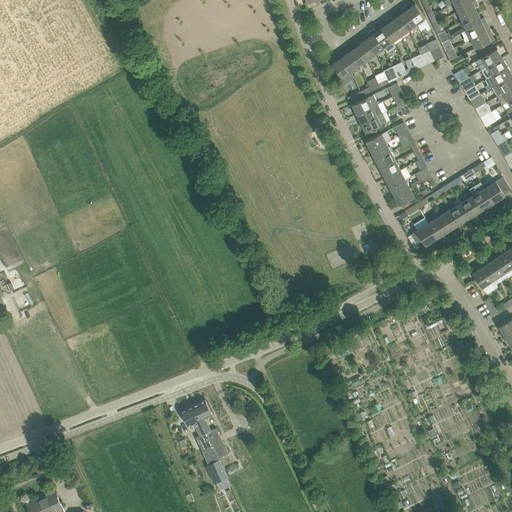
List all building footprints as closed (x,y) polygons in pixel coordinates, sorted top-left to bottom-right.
[(473,0),(472,1),(471,0),(457,0),(446,5),(446,6),(454,2),(458,11),(477,2),(475,0),(473,0)] [(477,2),(458,11),(462,20),(478,13),(475,7),(478,5),(477,2)] [(407,5),(405,7),(417,24),(419,26),(421,31),(426,28),(428,31),(431,29),(425,17),(415,4),(410,8),(407,5)] [(429,6),(425,8),(429,16),(433,14),(429,6)] [(404,12),(399,16),(409,29),(417,24),(405,7),(402,9),(404,12)] [(478,13),(462,20),(467,30),(486,21),(484,18),(481,19),(478,13)] [(391,17),(388,19),(401,35),(409,29),(399,16),(393,20),(391,17)] [(388,24),(382,28),(392,41),(401,35),(388,19),(386,21),(388,24)] [(467,30),(469,34),(463,38),(465,42),(471,39),(487,32),(490,30),(486,21),(467,30)] [(437,22),(433,24),(437,34),(441,32),(444,30),(440,23),(437,24),(437,22)] [(392,41),(382,28),(377,31),(375,28),(372,30),(384,47),(387,52),(396,47),(392,41)] [(384,47),(372,30),(368,33),(371,36),(366,40),(376,54),(384,47)] [(441,32),(437,34),(441,43),(445,41),(449,39),(444,30),(441,32)] [(471,39),(476,48),(494,39),(490,30),(487,32),(471,39)] [(450,49),(453,48),(449,39),(445,41),(441,43),(445,51),(448,50),(449,50),(450,49)] [(358,41),(355,43),(367,60),(376,54),(366,40),(360,44),(358,41)] [(355,48),(349,52),(359,66),(367,60),(355,43),(353,45),(355,48)] [(439,45),(430,49),(435,60),(444,56),(439,45)] [(497,48),(477,60),(482,69),(502,57),(497,48)] [(430,49),(420,53),(426,65),(435,60),(430,49)] [(454,58),(450,49),(449,50),(448,50),(445,51),(450,60),(454,58)] [(341,53),(339,55),(351,72),(359,66),(349,52),(344,56),(341,53)] [(420,53),(411,58),(416,69),(426,65),(420,53)] [(331,68),(328,71),(338,85),(339,85),(340,87),(353,77),(352,73),(351,72),(339,55),(336,57),(338,60),(332,64),(334,66),(331,68)] [(502,57),(482,69),(487,78),(485,79),(507,66),(502,57)] [(409,68),(406,69),(408,73),(416,69),(411,58),(405,61),(409,68)] [(401,61),(393,66),(393,67),(394,67),(399,77),(408,73),(406,69),(405,70),(402,63),(401,61)] [(393,66),(384,70),(388,78),(390,82),(399,77),(394,67),(393,67),(393,66)] [(511,73),(507,66),(485,79),(488,84),(485,86),(487,90),(492,87),(511,74),(511,73)] [(459,83),(469,78),(463,68),(454,74),(457,79),(459,83)] [(511,74),(492,87),(497,96),(511,87),(511,74)] [(469,78),(459,83),(465,92),(469,89),(476,85),(471,76),(469,78)] [(375,77),(367,81),(370,87),(371,90),(381,86),(379,82),(378,83),(375,77)] [(388,78),(379,82),(381,86),(390,82),(388,78)] [(397,82),(388,87),(393,96),(402,92),(397,82)] [(360,91),(362,95),(371,90),(370,87),(360,91)] [(511,87),(497,96),(502,105),(508,101),(511,98),(511,87)] [(470,100),(477,96),(474,91),(471,93),(469,89),(465,92),(470,100)] [(360,91),(347,97),(350,101),(362,95),(360,91)] [(402,92),(393,96),(397,105),(406,101),(402,92)] [(374,94),(352,104),(357,113),(378,103),(374,94)] [(470,100),(475,109),(486,103),(480,94),(477,96),(470,100)] [(406,101),(397,105),(397,106),(402,103),(407,112),(411,110),(406,101)] [(378,103),(357,113),(361,122),(383,112),(378,103)] [(486,103),(475,109),(481,118),(491,112),(486,103)] [(383,112),(361,122),(366,132),(374,128),(375,129),(377,128),(377,127),(387,122),(383,112)] [(491,112),(481,118),(486,127),(496,120),(491,112)] [(398,136),(408,131),(403,122),(399,124),(402,129),(404,133),(398,136)] [(498,129),(490,134),(497,145),(507,139),(504,133),(501,134),(498,129)] [(408,131),(398,136),(402,145),(409,142),(413,140),(408,131)] [(366,141),(371,150),(387,142),(382,133),(366,141)] [(507,139),(497,145),(504,157),(511,151),(511,152),(509,146),(511,145),(507,139)] [(413,140),(409,142),(413,151),(417,149),(413,140)] [(387,142),(371,150),(376,159),(391,151),(387,142)] [(417,149),(413,151),(418,160),(415,161),(415,162),(422,158),(417,149)] [(391,151),(376,159),(381,168),(396,160),(391,151)] [(415,173),(415,174),(427,167),(422,158),(415,162),(420,170),(415,173)] [(396,160),(381,168),(385,177),(401,169),(396,160)] [(484,161),(472,168),(475,172),(486,165),(484,161)] [(427,167),(415,174),(418,180),(420,182),(428,178),(432,176),(427,167)] [(472,168),(467,172),(470,178),(476,174),(475,172),(472,168)] [(401,169),(385,177),(390,186),(406,178),(401,169)] [(432,176),(428,178),(433,187),(436,185),(432,176)] [(488,181),(482,185),(494,202),(505,195),(504,193),(511,189),(503,176),(491,184),(490,182),(488,181)] [(406,178),(390,186),(395,196),(410,187),(406,178)] [(457,178),(450,182),(452,186),(460,182),(457,178)] [(469,189),(473,195),(482,209),(494,202),(482,185),(481,181),(469,189)] [(450,182),(439,189),(441,193),(452,186),(450,182)] [(410,187),(395,196),(400,205),(415,197),(410,187)] [(439,189),(428,196),(430,200),(441,193),(439,189)] [(473,195),(462,202),(471,216),(482,209),(473,195)] [(428,196),(416,203),(418,207),(430,200),(428,196)] [(456,205),(451,209),(460,223),(471,216),(462,202),(460,199),(454,202),(456,205)] [(416,203),(405,210),(407,214),(418,207),(416,203)] [(451,209),(440,216),(449,230),(460,223),(451,209)] [(405,210),(399,214),(402,218),(408,215),(407,214),(405,210)] [(440,216),(428,223),(438,237),(449,230),(440,216)] [(428,223),(411,234),(417,243),(423,239),(426,244),(438,237),(428,223)] [(511,259),(506,251),(495,258),(505,272),(508,277),(511,274),(511,259)] [(505,272),(495,258),(484,265),(494,279),(505,272)] [(494,279),(484,265),(473,273),(487,293),(498,286),(494,279)] [(502,304),(498,307),(501,311),(511,304),(508,301),(502,304)] [(511,318),(499,326),(506,338),(511,334),(511,318)] [(353,393),(348,396),(351,402),(356,400),(353,393)] [(205,399),(193,405),(213,447),(217,457),(218,456),(219,457),(228,453),(216,428),(211,430),(205,418),(212,414),(205,399)] [(213,447),(193,405),(181,411),(188,425),(195,422),(201,434),(197,436),(204,451),(213,447)] [(376,450),(372,452),(376,460),(380,459),(376,450)] [(208,464),(206,465),(214,482),(227,476),(219,459),(208,464)] [(220,480),(224,491),(229,488),(225,478),(220,480)] [(492,485),(483,486),(486,502),(494,501),(492,485)] [(79,486),(67,490),(69,497),(81,492),(79,486)] [(49,495),(20,506),(21,511),(50,511),(54,510),(49,495)]
